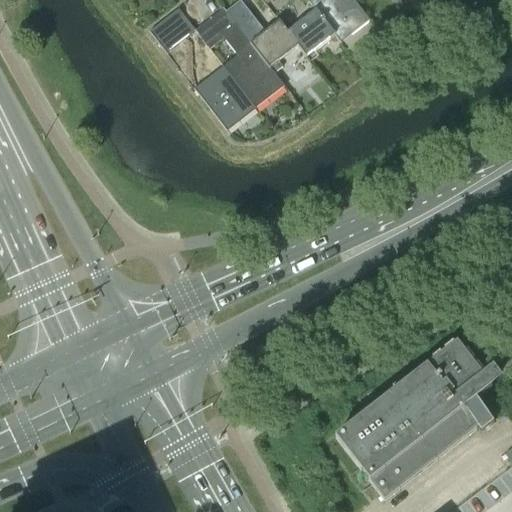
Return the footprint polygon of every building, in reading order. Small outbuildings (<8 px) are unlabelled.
[(270,0),(258,0),(265,8),(272,2),(270,0)] [(351,0),(311,0),(307,3),(315,13),(314,13),(333,37),(334,38),(340,46),(369,23),(351,0)] [(284,89),(269,70),(250,46),(223,10),(226,14),(214,23),(211,20),(194,33),(209,52),(223,41),(237,58),(222,69),(255,112),(284,89)] [(185,41),(176,30),(186,22),(178,11),(148,34),(166,57),(185,41)] [(305,60),(334,38),(333,37),(314,13),(287,34),(286,35),(297,49),(305,60)] [(269,70),(297,49),(286,35),(287,34),(279,24),(250,46),(269,70)] [(227,134),(255,112),(222,69),(193,92),(227,134)] [(476,402),(491,390),(482,378),(456,346),(334,441),(383,504),(477,431),(480,435),(493,424),(476,402)] [(488,511),(479,496),(451,511),(488,511)]
